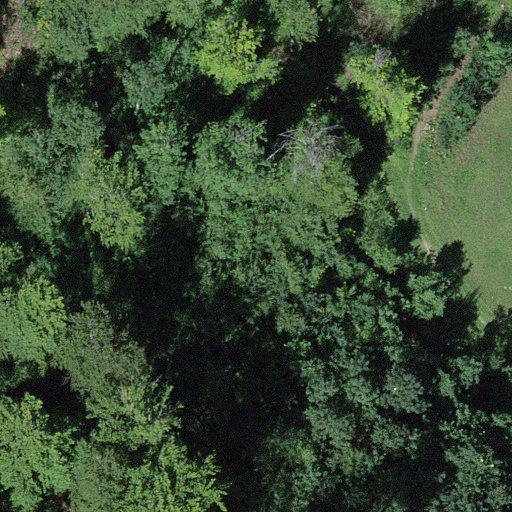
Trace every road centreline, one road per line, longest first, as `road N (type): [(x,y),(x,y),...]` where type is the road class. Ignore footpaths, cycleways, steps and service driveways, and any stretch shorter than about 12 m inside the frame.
road 1 (track): [(277,0),(335,85),(400,205)]
road 2 (track): [(400,205),(472,344),(511,368)]
